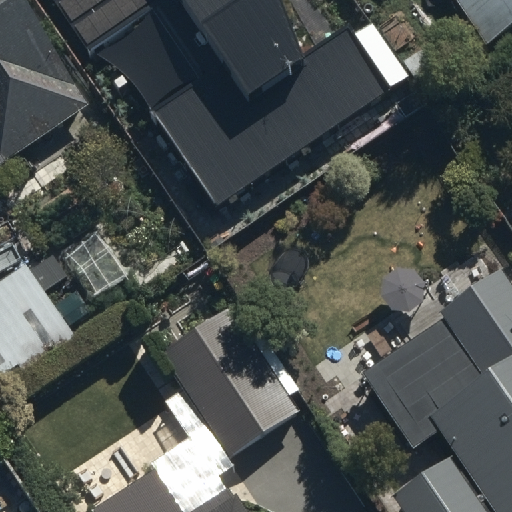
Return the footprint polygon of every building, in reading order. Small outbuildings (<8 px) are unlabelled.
[(0,0),(0,173),(88,115),(47,54),(10,0),(0,0)] [(50,0),(91,61),(160,16),(208,88),(153,124),(173,155),(215,219),(393,101),(351,37),(302,69),(275,0),(50,0)] [(511,0),(453,0),(486,49),(511,32),(511,0)] [(0,292),(0,387),(72,340),(28,273),(0,292)] [(511,511),(511,304),(506,295),(362,394),(415,472),(440,455),(456,478),(406,511),(511,511)] [(162,361),(234,465),(304,417),(232,313),(162,361)] [(238,511),(231,501),(215,511),(174,511),(152,479),(103,511),(238,511)]
